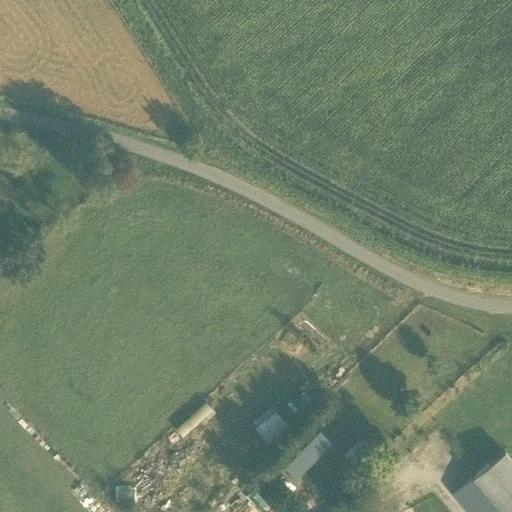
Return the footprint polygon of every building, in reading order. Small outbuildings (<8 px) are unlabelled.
[(290,430),(274,411),(253,428),(269,447),(290,430)] [(330,442),(318,431),(283,467),(294,479),(330,442)] [(371,455),(357,441),(343,454),(357,469),(371,455)] [(511,511),(511,472),(499,456),(454,492),(470,511),(511,511)] [(271,511),(243,485),(227,502),(237,511),(271,511)]
